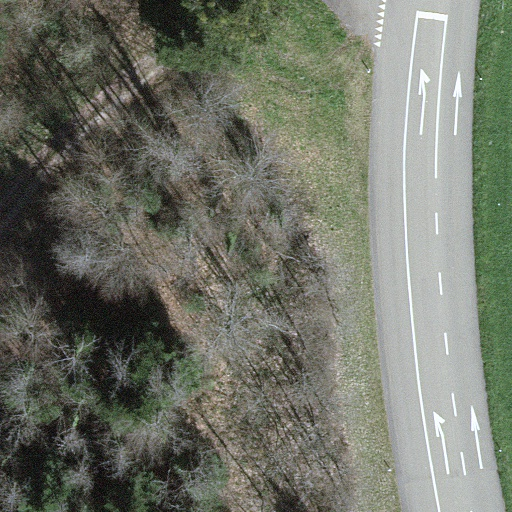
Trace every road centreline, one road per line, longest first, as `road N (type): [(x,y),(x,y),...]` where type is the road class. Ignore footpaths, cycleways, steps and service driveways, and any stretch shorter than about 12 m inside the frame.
road 1 (primary): [(456,511),(421,228),(423,69),(433,0)]
road 2 (track): [(235,0),(90,116),(0,221)]
